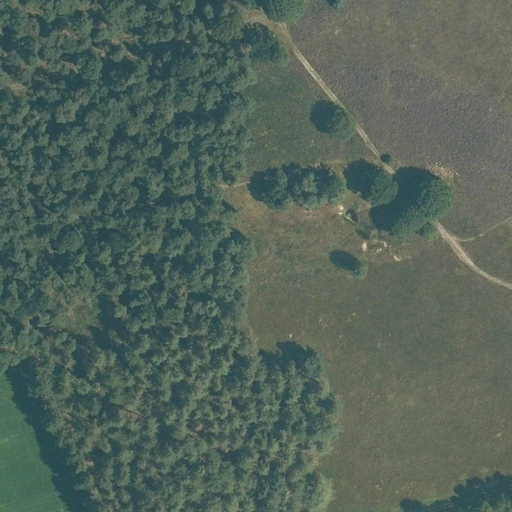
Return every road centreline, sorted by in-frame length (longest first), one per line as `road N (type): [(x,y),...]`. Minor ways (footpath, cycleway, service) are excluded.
road 1 (track): [(455,244),(277,24),(277,12)]
road 2 (track): [(0,346),(37,361),(113,511)]
